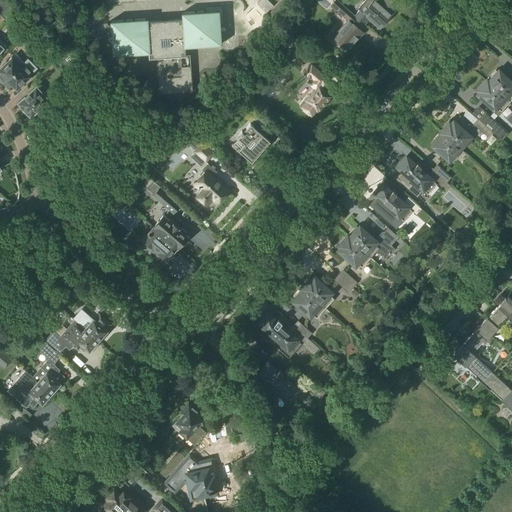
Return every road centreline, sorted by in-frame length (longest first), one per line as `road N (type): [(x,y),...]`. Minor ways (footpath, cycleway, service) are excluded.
road 1 (residential): [(186,319),(475,0)]
road 2 (residential): [(17,511),(186,319)]
road 3 (residential): [(262,511),(226,353),(186,319)]
road 4 (residential): [(186,319),(40,203)]
